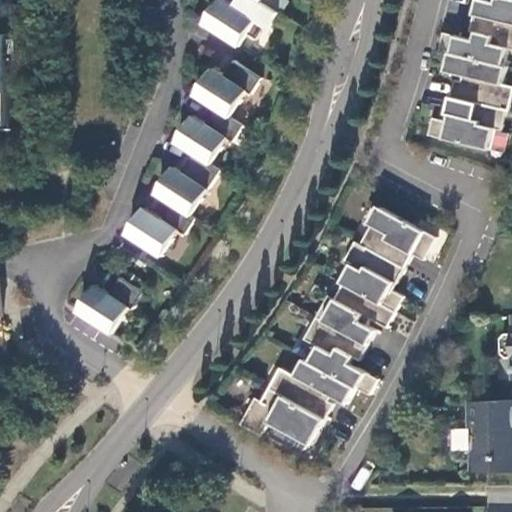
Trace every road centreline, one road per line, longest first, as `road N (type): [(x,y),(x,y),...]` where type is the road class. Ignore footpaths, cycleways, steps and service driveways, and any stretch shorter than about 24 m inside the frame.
road 1 (residential): [(296,494),(325,493),(347,476),(442,307),(487,198),(396,153),(436,0)]
road 2 (residential): [(49,260),(114,229),(177,57),(179,0)]
road 3 (unclassified): [(320,138),(291,215),(160,395)]
road 4 (residential): [(160,395),(52,320),(49,260)]
road 5 (residential): [(160,395),(296,494)]
road 6 (unclassified): [(320,138),(347,102),(366,40),(364,5)]
road 7 (unclassified): [(364,5),(341,39),(320,138)]
